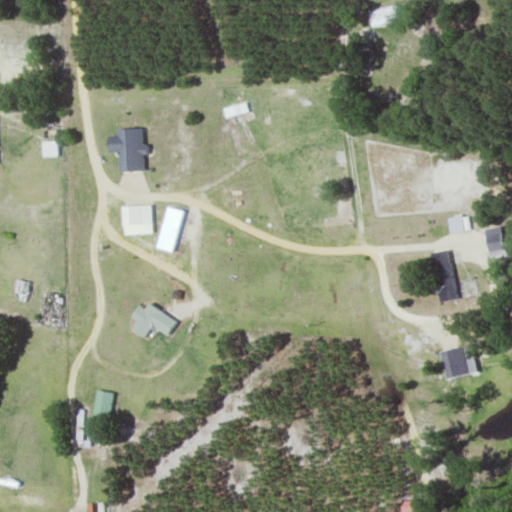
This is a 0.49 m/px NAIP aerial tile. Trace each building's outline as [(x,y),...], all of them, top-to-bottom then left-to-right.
[(369,12),(371,26),(400,21),(397,7),(369,12)] [(57,122),(44,122),(44,138),(57,138),(57,122)] [(118,129),(118,135),(110,135),(110,152),(120,152),(120,172),(143,172),(143,129),(118,129)] [(152,226),(152,205),(123,205),(123,226),(152,226)] [(184,210),(167,206),(157,248),(175,252),(184,210)] [(450,232),(469,231),(468,216),(450,217),(450,232)] [(490,260),(507,256),(500,226),(483,229),(490,260)] [(450,251),(431,253),(436,294),(439,293),(440,302),(456,300),(450,251)] [(137,321),(132,329),(145,338),(153,326),(168,336),(177,322),(150,304),(145,310),(140,306),(132,317),(137,321)] [(92,419),(109,422),(114,393),(97,390),(92,419)] [(0,498),(39,508),(44,489),(0,477),(0,498)]
